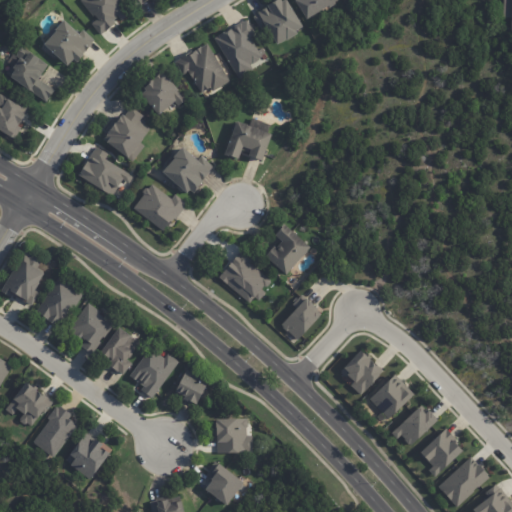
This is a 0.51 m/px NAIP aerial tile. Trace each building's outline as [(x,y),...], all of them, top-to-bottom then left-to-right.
[(116,20),(113,22),(115,24),(114,24),(115,25),(100,36),(91,25),(96,21),(80,2),(82,0),(117,0),(131,16),(122,23),(117,17),(115,18),(116,20)] [(287,0),(304,28),(297,32),(299,36),(288,42),(287,41),(278,47),(266,27),(262,30),(255,17),(260,14),(259,13),(276,2),(275,1),(276,0),(281,0),(283,3),(287,0)] [(306,22),(295,3),(293,0),(336,0),(338,2),(335,4),(336,6),(333,8),(332,6),(306,22)] [(511,0),(511,18),(503,18),(504,0),(511,0)] [(214,38),(237,75),(265,58),(251,35),(255,33),(246,18),(214,38)] [(91,35),(95,40),(91,44),(92,45),(83,55),(84,56),(77,63),(74,59),(67,66),(44,44),(56,32),(55,30),(64,21),(79,35),(84,29),(91,35)] [(177,62),(180,60),(180,59),(192,52),(193,54),(202,48),(208,45),(231,82),(213,93),(211,89),(201,95),(188,73),(183,76),(175,63),(177,62)] [(48,68),(39,80),(55,92),(47,104),(30,92),(29,94),(10,80),(11,78),(7,75),(13,66),(15,67),(20,61),(16,57),(22,48),(48,67),(48,68)] [(180,107),(176,103),(158,118),(141,97),(146,93),(144,90),(150,85),(149,84),(163,73),(178,91),(179,90),(188,100),(180,107)] [(0,130),(14,139),(21,128),(18,126),(28,110),(0,92),(0,130)] [(132,109),(143,118),(140,122),(149,129),(149,130),(150,131),(145,137),(146,137),(140,145),(144,148),(132,164),(128,161),(127,162),(105,145),(107,143),(104,140),(114,126),(115,126),(121,117),(124,119),(131,108),(132,109)] [(253,118),(270,124),(266,133),(270,135),(261,162),(248,157),(250,151),(242,147),(237,161),(223,156),(236,122),(248,126),(252,117),(253,118)] [(91,186),(78,177),(87,164),(86,163),(93,153),(97,148),(108,155),(106,160),(133,179),(129,186),(122,182),(111,199),(91,186)] [(213,168),(210,172),(211,173),(205,180),(206,182),(203,185),(203,184),(198,190),(199,190),(194,196),(190,192),(187,195),(163,174),(175,160),(174,159),(183,149),(198,162),(203,157),(214,167),(213,168)] [(172,198),(150,183),(133,209),(165,231),(185,202),(174,194),(172,198)] [(310,249),(287,276),(266,257),(275,247),(277,249),(283,243),(275,235),(285,225),(311,248),(310,249)] [(271,281),(249,262),(252,259),(241,250),(218,278),(251,306),(264,291),(263,290),(271,281)] [(15,296),(12,294),(10,298),(1,292),(25,252),(32,256),(32,255),(42,261),(38,268),(44,272),(38,283),(34,291),(39,294),(32,306),(25,303),(26,302),(15,296)] [(56,327),(47,320),(47,319),(36,312),(59,278),(66,283),(72,275),(80,280),(74,288),(83,294),(68,316),(67,315),(58,328),(56,327)] [(280,324),(296,340),(323,314),(307,298),(280,324)] [(91,305),(100,312),(98,314),(104,318),(105,316),(114,323),(91,354),(80,346),(83,341),(69,329),(88,303),(91,305)] [(131,337),(139,343),(132,353),(132,355),(130,357),(128,358),(127,360),(131,363),(123,374),(118,370),(117,371),(107,364),(111,359),(109,357),(109,358),(100,352),(118,327),(131,337)] [(179,362),(152,399),(141,391),(143,387),(129,376),(151,348),(164,358),(167,353),(179,362)] [(361,395),(383,371),(360,349),(341,371),(354,383),(351,386),(361,395)] [(0,358),(12,366),(0,385),(0,358)] [(192,373),(195,375),(198,375),(201,376),(202,378),(209,382),(195,407),(183,401),(184,400),(174,394),(187,370),(192,373)] [(414,394),(395,374),(369,399),(388,419),(414,394)] [(34,386),(36,388),(34,391),(40,396),(41,395),(45,397),(47,396),(52,399),(51,401),(52,402),(44,413),(41,411),(36,417),(37,418),(31,426),(27,423),(26,424),(23,424),(20,422),(20,420),(23,415),(16,410),(12,415),(5,410),(25,383),(30,386),(31,384),(34,386)] [(422,404),(394,430),(409,446),(437,420),(422,404)] [(62,408),(72,415),(69,419),(78,426),(52,458),(33,442),(50,420),(48,418),(56,407),(58,408),(60,406),(62,408)] [(247,428),(247,437),(253,436),(253,453),(218,454),(217,443),(216,443),(216,442),(215,442),(215,429),(215,420),(246,419),(248,421),(248,424),(248,427),(247,428)] [(418,455),(438,475),(464,449),(444,429),(418,455)] [(88,435),(100,444),(101,442),(112,450),(89,480),(70,466),(71,464),(66,460),(86,433),(88,435)] [(490,478),(472,456),(437,485),(455,506),(490,478)] [(239,480),(243,483),(226,506),(205,490),(212,481),(210,479),(217,471),(214,469),(218,464),(239,480)] [(471,509),(473,511),(511,511),(511,504),(498,483),(483,492),(487,498),(471,509)] [(168,501),(169,503),(170,503),(171,505),(182,502),(184,511),(153,511),(151,502),(159,500),(159,503),(168,501)]
